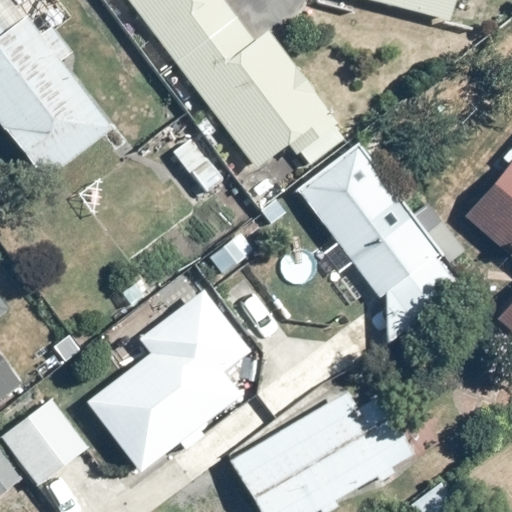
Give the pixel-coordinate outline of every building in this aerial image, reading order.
[(0,0),(0,120),(47,181),(113,129),(60,62),(76,49),(55,22),(60,17),(46,0),(0,0)] [(95,0),(256,211),(286,188),(268,164),(303,137),(310,146),(337,125),(330,116),(263,28),(250,37),(221,0),(95,0)] [(366,0),(456,22),(461,0),(366,0)] [(184,131),(165,147),(206,195),(225,179),(184,131)] [(459,291),(358,141),(298,182),(399,331),(459,291)] [(511,156),(464,210),(511,252),(511,303),(495,322),(511,337),(511,156)] [(250,352),(203,288),(139,336),(152,353),(87,401),(141,473),(242,399),(222,372),(250,352)] [(0,404),(25,385),(0,352),(0,315),(10,308),(0,294),(0,404)] [(356,411),(346,393),(230,459),(260,511),(316,511),(407,461),(374,401),(356,411)] [(89,448),(48,394),(0,430),(0,437),(38,487),(89,448)]
